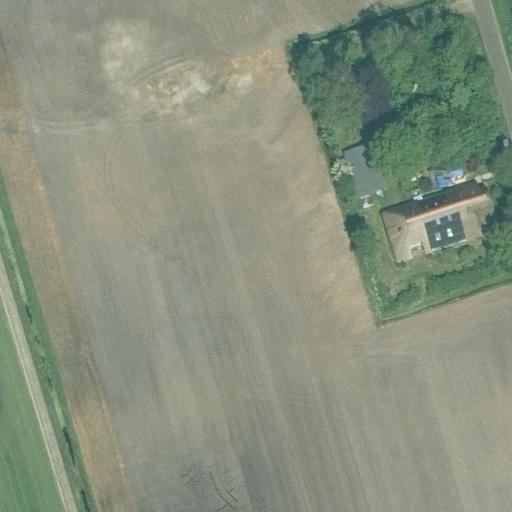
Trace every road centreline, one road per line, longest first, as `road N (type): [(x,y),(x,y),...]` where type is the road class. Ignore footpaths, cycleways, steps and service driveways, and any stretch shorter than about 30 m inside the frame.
road 1 (track): [(71,511),(0,271)]
road 2 (tertiary): [(511,115),(478,0)]
